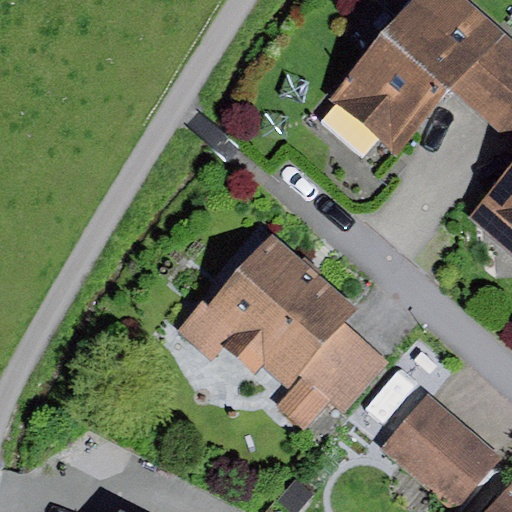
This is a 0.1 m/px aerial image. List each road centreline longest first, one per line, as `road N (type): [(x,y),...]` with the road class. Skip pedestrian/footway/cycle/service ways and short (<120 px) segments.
road 1 (residential): [(245,0),(34,339),(0,427)]
road 2 (residential): [(511,379),(271,183)]
